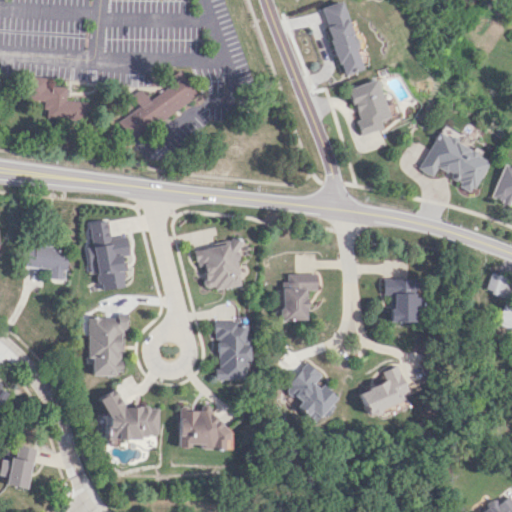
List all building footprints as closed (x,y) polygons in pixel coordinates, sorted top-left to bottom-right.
[(362,68),(338,1),(317,8),(341,75),(362,68)] [(195,95),(181,74),(146,98),(140,88),(130,94),(138,106),(116,120),(129,139),(195,95)] [(65,100),(66,86),(50,85),(51,78),(28,76),(26,99),(44,100),(43,117),(85,120),(86,101),(65,100)] [(360,134),(381,128),(378,120),(387,117),(375,78),(346,88),(360,134)] [(416,169),(430,175),(434,167),(449,173),(447,177),(457,182),(455,186),(471,193),(486,157),(431,134),(416,169)] [(511,167),(501,163),(490,195),(511,203),(511,167)] [(87,222),(91,254),(86,255),(88,274),(96,272),(98,290),(124,286),(121,267),(120,267),(118,256),(127,255),(125,236),(109,238),(106,220),(87,222)] [(191,247),(195,267),(200,266),(204,288),(212,286),(213,289),(241,285),(233,240),(191,247)] [(48,278),(59,279),(60,270),(65,270),(66,248),(24,245),(23,266),(49,267),(48,278)] [(315,273),(281,273),(281,320),(305,320),(305,290),(315,290),(315,273)] [(511,286),(511,279),(489,273),(484,290),(508,298),(511,286)] [(417,279),(382,278),(382,295),(391,295),(390,321),(416,322),(417,279)] [(511,304),(504,302),(497,323),(511,327),(511,304)] [(89,374),(119,374),(118,332),(125,332),(125,316),(85,316),(85,363),(89,363),(89,374)] [(247,367),(247,321),(212,322),(214,380),(242,379),(242,368),(247,367)] [(316,423),(336,400),(314,380),(320,374),(306,362),(280,391),(316,423)] [(407,391),(396,365),(381,371),(385,381),(359,392),(368,414),(403,401),(400,394),(407,391)] [(0,401),(8,391),(0,384),(0,401)] [(105,438),(136,439),(146,434),(155,434),(156,407),(121,406),(113,389),(96,397),(105,417),(105,438)] [(176,447),(187,447),(187,443),(197,444),(197,449),(218,449),(218,408),(176,407),(176,447)] [(0,457),(0,459),(0,475),(6,476),(4,484),(26,488),(35,448),(17,445),(14,460),(0,457)] [(511,511),(511,501),(507,495),(495,503),(493,501),(478,511),(511,511)]
